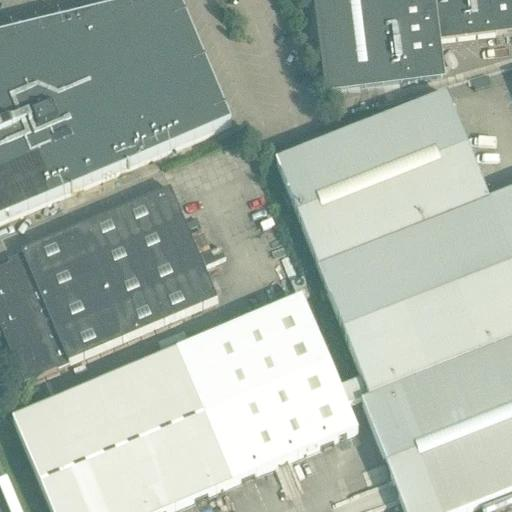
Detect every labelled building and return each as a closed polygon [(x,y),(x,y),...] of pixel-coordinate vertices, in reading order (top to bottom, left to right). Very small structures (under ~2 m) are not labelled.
[(91,17),(90,17),(89,18),(89,19),(89,21),(89,22),(0,43),(0,228),(231,131),(176,0),(98,19),(97,15),(101,14),(101,12),(90,15),(91,16),(92,16),(91,17)] [(511,0),(316,0),(329,95),(441,81),(437,45),(511,35),(511,0)] [(488,80),(472,85),(475,95),(490,91),(488,80)] [(276,169),(318,276),(489,209),(489,208),(447,101),(276,169)] [(0,327),(25,386),(24,386),(25,387),(217,306),(170,194),(22,257),(25,265),(11,271),(10,268),(0,272),(0,327)] [(489,209),(318,276),(361,386),(339,394),(301,305),(13,427),(48,511),(180,511),(357,438),(346,411),(368,402),(371,409),(363,412),(402,511),(476,511),(511,498),(511,199),(489,208),(489,209)]
